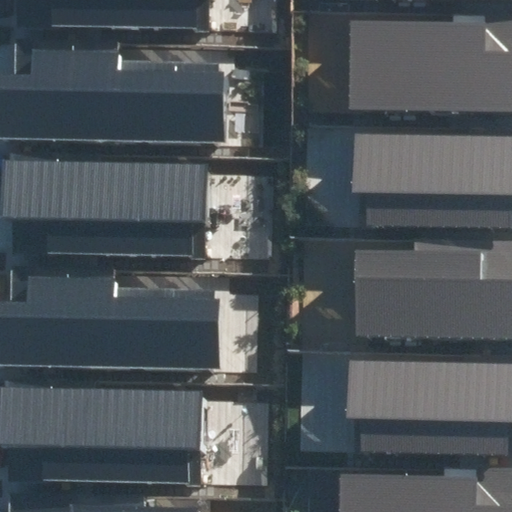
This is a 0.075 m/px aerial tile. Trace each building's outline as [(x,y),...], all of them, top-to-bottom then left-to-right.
[(52,0),(52,25),(195,28),(195,0),(52,0)] [(372,29),(372,103),(511,103),(511,14),(418,14),(418,29),(372,29)] [(219,72),(219,64),(122,62),(122,52),(33,51),(33,76),(0,75),(0,138),(224,142),(225,72),(219,72)] [(372,140),(372,212),(511,212),(511,124),(468,125),(468,141),(372,140)] [(205,165),(2,161),(1,217),(46,218),(45,254),(192,257),(192,223),(204,223),(205,165)] [(375,257),(375,332),(511,332),(511,242),(422,243),(422,257),(375,257)] [(13,305),(0,304),(0,366),(220,368),(220,299),(215,298),(215,289),(112,289),(112,270),(13,269),(13,305)] [(365,375),(365,447),(511,447),(511,359),(461,359),(461,375),(365,375)] [(201,391),(0,388),(0,444),(44,445),(43,480),(187,483),(187,450),(200,451),(201,391)] [(357,484),(356,511),(511,511),(511,469),(453,469),(453,485),(357,484)] [(8,511),(198,511),(199,509),(143,508),(143,494),(8,491),(8,511)]
